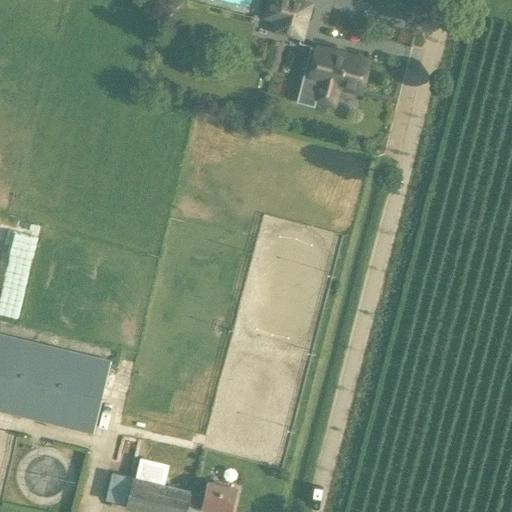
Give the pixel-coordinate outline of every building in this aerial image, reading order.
[(304,0),(267,0),(262,20),(274,23),(271,34),(303,42),(314,3),(304,0)] [(338,88),(360,93),(368,59),(316,46),(308,81),(317,83),(313,101),(334,107),(338,88)] [(178,159),(178,142),(156,142),(155,159),(178,159)] [(0,280),(0,316),(23,320),(33,266),(4,261),(0,280)] [(0,334),(0,412),(92,435),(110,361),(0,334)] [(185,511),(191,490),(165,484),(169,466),(140,459),(136,477),(132,477),(111,473),(105,501),(125,505),(124,509),(139,511),(185,511)] [(217,511),(229,511),(234,489),(208,483),(205,496),(191,493),(188,505),(217,511)]
